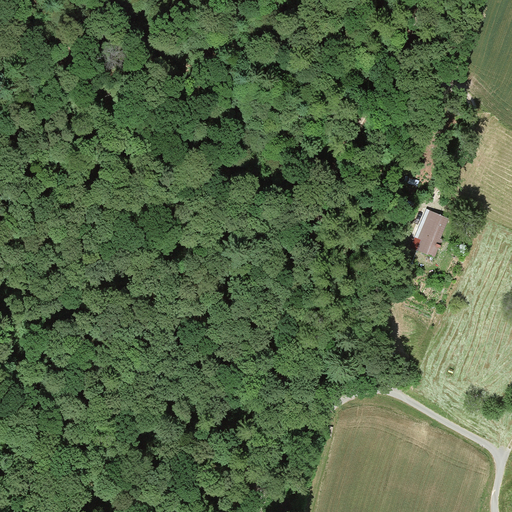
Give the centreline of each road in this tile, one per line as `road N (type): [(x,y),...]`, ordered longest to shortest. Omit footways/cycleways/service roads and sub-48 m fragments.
road 1 (track): [(256,511),(257,474),(311,244),(339,157),(420,0)]
road 2 (track): [(262,484),(303,427),(357,391),(378,388),(490,444),(502,458),(495,511)]
